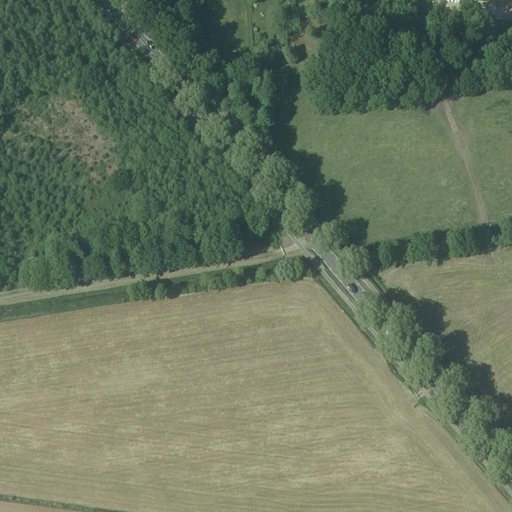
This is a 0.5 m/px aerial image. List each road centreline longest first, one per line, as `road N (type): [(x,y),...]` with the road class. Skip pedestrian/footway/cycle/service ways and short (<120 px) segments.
road 1 (secondary): [(511,457),(97,0)]
road 2 (track): [(0,298),(307,245)]
